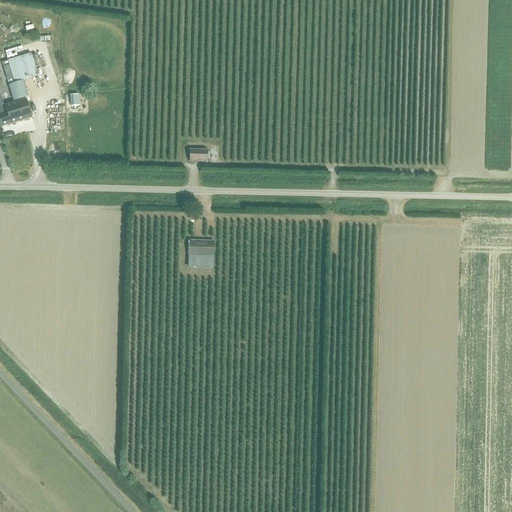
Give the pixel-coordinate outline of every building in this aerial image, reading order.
[(8,86),(13,101),(28,96),(23,81),(8,86)] [(78,95),(69,96),(70,107),(79,106),(78,95)] [(26,99),(0,107),(0,127),(0,128),(32,118),(26,99)] [(48,113),(57,112),(57,102),(47,102),(48,113)] [(17,131),(21,140),(26,138),(22,129),(17,131)] [(11,142),(7,143),(5,135),(0,137),(4,150),(13,148),(11,142)] [(189,150),(189,162),(206,163),(207,151),(189,150)] [(188,257),(188,270),(213,270),(214,256),(213,256),(213,242),(188,241),(188,257)]
